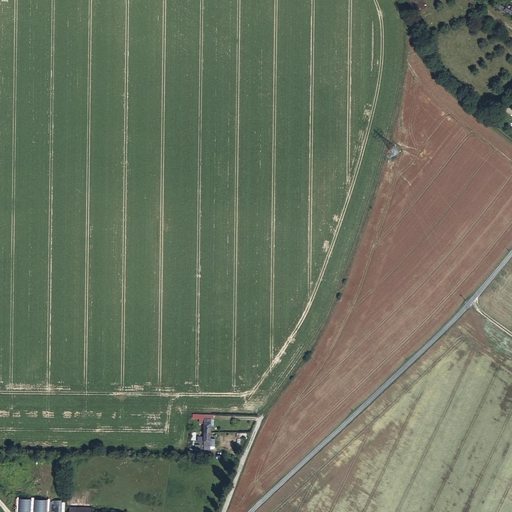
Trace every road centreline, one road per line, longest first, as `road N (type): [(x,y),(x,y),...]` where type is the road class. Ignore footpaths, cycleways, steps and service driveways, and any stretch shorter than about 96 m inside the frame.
road 1 (track): [(396,0),(401,72),(369,201),(315,338),(261,413)]
road 2 (unclassified): [(511,248),(469,301),(250,511)]
road 3 (track): [(403,27),(439,78),(511,142)]
